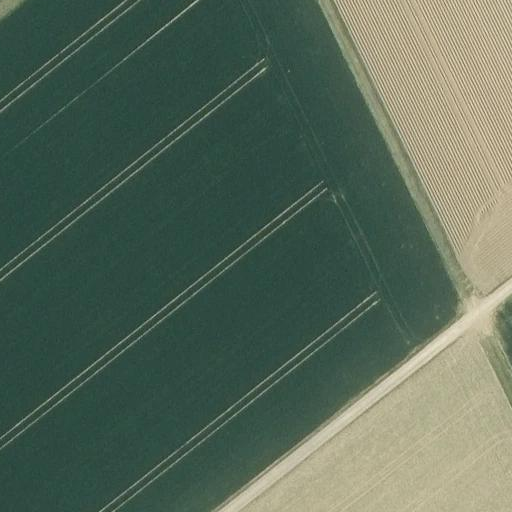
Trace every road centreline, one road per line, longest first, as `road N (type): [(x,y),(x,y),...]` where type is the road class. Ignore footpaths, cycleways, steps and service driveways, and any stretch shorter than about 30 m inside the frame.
road 1 (track): [(321,0),(511,389)]
road 2 (track): [(229,511),(511,287)]
